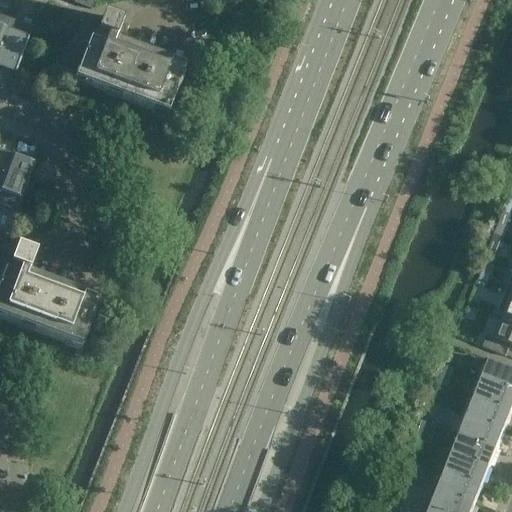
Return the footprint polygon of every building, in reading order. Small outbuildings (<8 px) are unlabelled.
[(89,0),(75,0),(74,3),(90,10),(93,2),(89,0)] [(11,17),(8,26),(33,33),(36,24),(11,17)] [(96,35),(107,39),(115,42),(122,24),(103,17),(96,35)] [(28,39),(6,31),(0,47),(0,67),(15,74),(28,39)] [(73,82),(73,83),(167,118),(186,69),(115,42),(107,39),(105,44),(89,38),(73,82)] [(0,182),(9,157),(0,153),(0,182)] [(32,166),(9,157),(0,182),(0,193),(19,200),(32,166)] [(511,203),(507,201),(502,212),(503,212),(510,215),(511,211),(511,203)] [(498,226),(494,235),(502,238),(503,239),(507,229),(498,226)] [(28,275),(28,274),(35,256),(16,249),(9,268),(17,271),(28,275)] [(0,277),(0,320),(1,321),(80,351),(97,307),(96,306),(98,300),(28,274),(28,275),(17,271),(15,276),(2,271),(0,277)] [(511,293),(506,292),(497,314),(504,317),(511,320),(511,293)] [(511,320),(504,317),(496,338),(495,338),(495,340),(488,337),(483,348),(506,357),(510,346),(511,346),(511,320)] [(490,363),(483,381),(511,392),(511,370),(489,361),(489,362),(490,363)] [(458,373),(447,369),(443,378),(454,383),(458,373)] [(511,414),(511,392),(483,381),(475,400),(511,414)] [(436,392),(432,404),(445,409),(450,397),(436,392)] [(505,433),(511,415),(511,414),(475,400),(468,418),(505,433)] [(498,451),(505,433),(468,418),(460,437),(498,451)] [(417,421),(410,439),(430,446),(437,429),(417,421)] [(490,470),(498,451),(460,437),(453,456),(490,470)] [(483,489),(490,470),(453,456),(445,474),(483,489)] [(475,507),(483,489),(445,474),(438,493),(475,507)] [(400,481),(387,511),(388,511),(398,511),(410,485),(401,482),(400,481)] [(433,511),(473,511),(475,507),(438,493),(433,491),(426,509),(433,511)]
